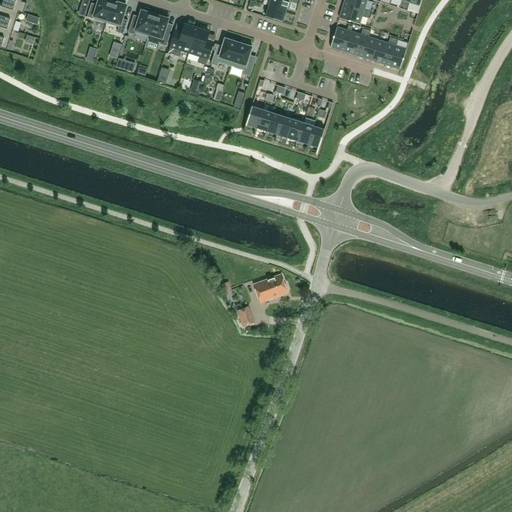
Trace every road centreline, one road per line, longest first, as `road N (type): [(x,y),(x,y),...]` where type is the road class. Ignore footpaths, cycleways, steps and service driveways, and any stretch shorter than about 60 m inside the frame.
road 1 (primary): [(247,194),(0,115)]
road 2 (tertiary): [(234,511),(316,284)]
road 3 (unclassified): [(511,342),(316,284)]
road 4 (unclassified): [(441,194),(488,74),(511,39)]
road 5 (unclassified): [(338,210),(362,168),(441,194)]
road 6 (residential): [(306,49),(182,12)]
